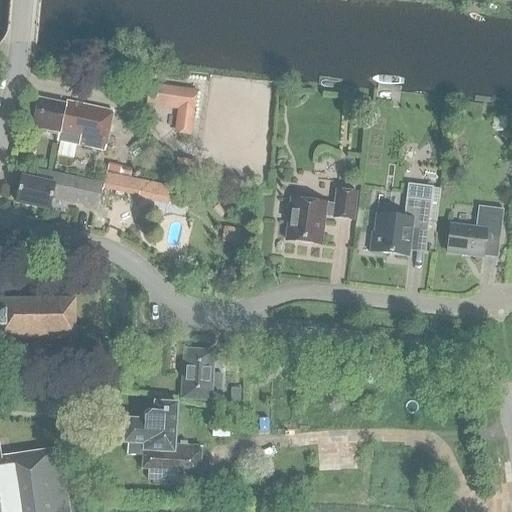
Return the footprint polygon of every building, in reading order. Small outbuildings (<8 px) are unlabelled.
[(145,106),(193,113),(196,91),(148,85),(145,106)] [(65,107),(38,101),(32,127),(34,129),(58,134),(56,143),(104,153),(112,113),(65,104),(65,107)] [(499,135),(508,145),(511,141),(511,124),(499,135)] [(178,159),(176,177),(192,180),(195,162),(178,159)] [(120,167),(108,165),(107,173),(119,175),(120,167)] [(83,207),(96,211),(101,186),(37,172),(35,182),(21,179),(16,204),(48,212),(51,197),(83,204),(83,207)] [(172,188),(141,182),(138,197),(137,199),(168,206),(172,188)] [(426,232),(430,202),(432,188),(408,185),(404,219),(376,215),(373,234),(371,234),(369,252),(408,257),(412,230),(426,232)] [(355,193),(337,191),(335,205),(291,200),(290,206),(286,208),(285,217),(288,220),(286,242),(320,246),(323,217),(333,219),(351,221),(355,193)] [(484,239),(498,241),(502,211),(478,208),(476,230),(450,227),(446,253),(482,258),(484,239)] [(221,244),(241,247),(243,230),(223,227),(221,244)] [(0,340),(73,341),(73,304),(0,303),(0,340)] [(182,400),(209,402),(212,354),(184,353),(182,400)] [(240,390),(230,389),(229,406),(240,406),(240,390)] [(180,443),(179,447),(174,446),(176,406),(154,405),(153,415),(145,414),(144,423),(124,422),(123,445),(127,446),(126,456),(142,457),(141,471),(147,471),(147,481),(199,484),(201,448),(186,447),(187,444),(180,443)] [(68,511),(60,451),(0,459),(0,511),(68,511)]
